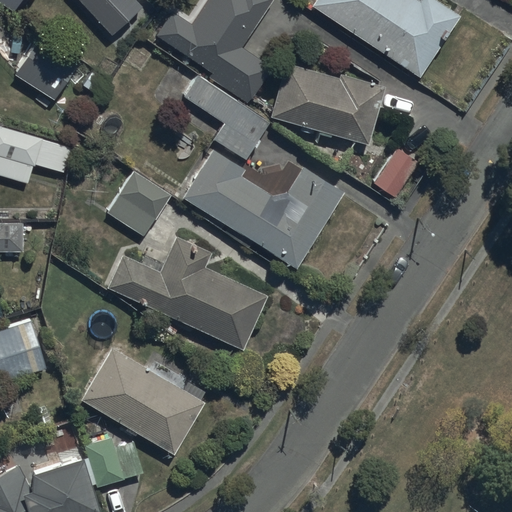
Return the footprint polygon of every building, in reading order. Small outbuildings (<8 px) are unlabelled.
[(141,3),(138,0),(80,0),(111,32),(141,3)] [(204,0),(192,20),(169,6),(154,30),(213,68),(209,75),(246,100),(270,63),(241,44),(269,0),(204,0)] [(313,0),(311,3),(420,74),(461,12),(443,0),(313,0)] [(79,60),(38,33),(14,70),(55,97),(79,60)] [(285,60),(270,113),(301,121),(299,128),(314,133),(316,126),(319,127),(318,131),(331,135),(332,130),(369,140),(385,82),(340,70),(339,75),(285,60)] [(182,95),(223,120),(213,136),(246,156),(269,119),(195,74),(182,95)] [(42,134),(0,121),(0,174),(27,182),(33,162),(62,170),(70,144),(42,136),(42,134)] [(397,144),(374,180),(394,193),(418,158),(397,144)] [(245,165),(212,145),(183,192),(297,262),(342,186),(301,161),(285,188),(271,190),(240,172),(245,165)] [(142,234),(170,192),(133,167),(105,209),(142,234)] [(23,221),(0,220),(0,248),(23,249),(23,221)] [(213,251),(175,233),(160,267),(121,250),(106,284),(244,346),(268,293),(206,266),(213,251)] [(30,317),(0,326),(0,379),(45,365),(30,317)] [(150,366),(111,342),(78,397),(171,454),(204,399),(197,394),(201,387),(154,358),(150,366)] [(134,437),(114,442),(112,433),(85,441),(97,485),(143,472),(134,437)] [(78,511),(99,506),(80,451),(23,468),(19,460),(0,468),(0,511),(78,511)]
